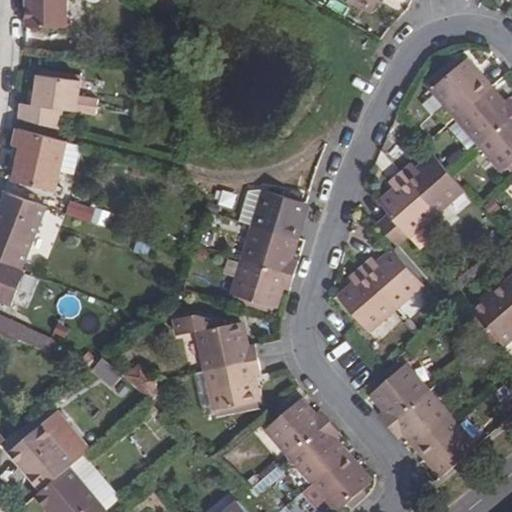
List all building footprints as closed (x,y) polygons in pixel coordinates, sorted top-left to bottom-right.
[(66,0),(25,0),(26,27),(66,27),(66,0)] [(346,0),(370,13),(376,0),(346,0)] [(491,88),(466,59),(433,88),(458,116),(491,88)] [(21,104),(19,118),(61,130),(63,109),(76,110),(96,112),(98,97),(78,95),(80,79),(37,74),(35,90),(34,105),(28,105),(21,104)] [(458,116),(481,143),(511,116),(511,99),(510,97),(504,103),(491,88),(458,116)] [(511,116),(481,143),(504,171),(511,164),(511,116)] [(17,128),(13,145),(21,147),(12,181),(54,192),(67,142),(17,128)] [(413,163),(401,173),(435,212),(463,189),(434,156),(418,170),(413,163)] [(408,236),(435,212),(401,173),(389,183),(395,189),(379,203),(388,214),(408,236)] [(296,240),(307,203),(265,190),(254,226),(296,240)] [(6,193),(0,208),(0,260),(22,269),(47,206),(6,193)] [(92,222),(95,206),(72,201),(68,217),(92,222)] [(388,214),(377,224),(396,246),(408,236),(388,214)] [(244,260),(294,276),(298,261),(290,258),(296,240),(254,226),(244,260)] [(372,257),(361,267),(395,307),(422,283),(393,250),(378,264),(372,257)] [(0,260),(0,301),(11,306),(25,270),(22,269),(0,260)] [(281,287),(290,289),(294,276),(244,260),(233,294),(275,307),(281,287)] [(367,330),(395,307),(361,267),(349,277),(355,284),(339,298),(367,330)] [(511,276),(472,310),(504,347),(511,339),(511,276)] [(207,370),(258,359),(255,345),(246,347),(241,321),(212,329),(210,319),(192,313),(171,318),(175,337),(198,331),(207,370)] [(0,316),(0,332),(19,341),(25,328),(0,316)] [(253,376),(261,374),(258,359),(207,370),(215,410),(258,401),(253,376)] [(139,364),(123,376),(134,386),(156,381),(139,364)] [(385,410),(378,416),(388,427),(428,393),(405,366),(372,394),(385,410)] [(156,381),(134,386),(151,401),(158,396),(156,381)] [(428,393),(388,427),(398,438),(405,432),(418,448),(451,419),(428,393)] [(290,456),(330,421),(320,410),(313,416),(300,400),(267,429),(290,456)] [(475,448),(451,419),(418,448),(442,477),(475,448)] [(333,438),(340,433),(330,421),(290,456),(313,482),(346,454),(333,438)] [(41,425),(9,452),(41,490),(68,468),(74,463),(41,425)] [(371,482),(346,454),(313,482),(338,511),(371,482)] [(41,490),(36,495),(49,511),(105,511),(68,468),(41,490)] [(284,469),(255,482),(260,494),(289,480),(284,469)] [(246,511),(238,501),(224,511),(246,511)]
